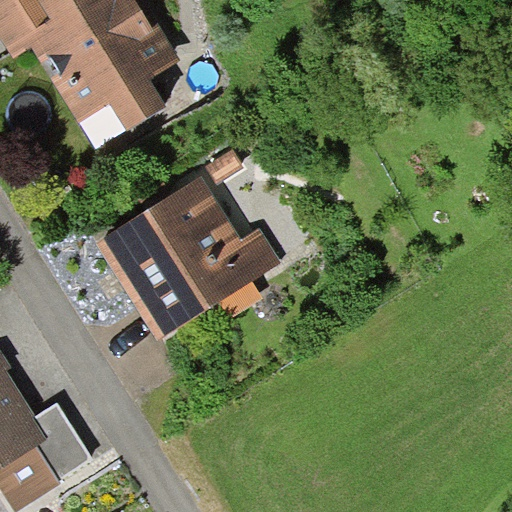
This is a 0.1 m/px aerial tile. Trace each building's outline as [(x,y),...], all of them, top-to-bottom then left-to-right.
[(41,7),(51,0),(4,0),(0,3),(0,36),(15,61),(34,49),(28,39),(52,24),(41,7)] [(181,63),(142,0),(51,0),(41,7),(52,24),(28,39),(34,49),(82,128),(111,110),(128,135),(167,111),(149,86),(181,63)] [(165,203),(96,248),(158,347),(281,265),(261,231),(242,243),(202,179),(165,203)] [(0,489),(14,511),(22,511),(62,487),(59,483),(38,449),(50,441),(36,419),(8,374),(14,370),(3,352),(0,353),(0,489)] [(59,405),(36,419),(50,441),(38,449),(59,483),(93,460),(59,405)]
